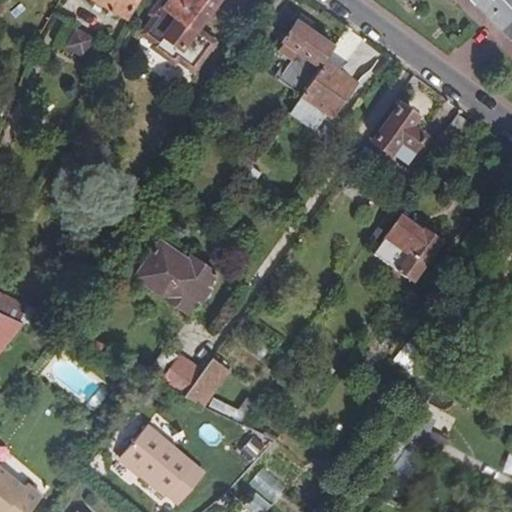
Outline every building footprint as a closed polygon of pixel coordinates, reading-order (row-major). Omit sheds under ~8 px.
[(92,0),(123,17),(133,0),(92,0)] [(195,31),(219,0),(170,0),(144,33),(157,43),(156,49),(167,58),(174,57),(189,68),(209,42),(195,31)] [(511,18),(511,0),(469,0),(500,30),(511,18)] [(302,96),(325,64),(325,63),(336,48),(310,30),(314,24),(304,18),(291,36),(288,35),(287,37),(283,35),(279,41),(283,43),(282,45),(284,46),(282,54),(289,59),(293,58),(278,81),(278,82),(301,97),(302,96)] [(511,18),(500,30),(511,42),(511,18)] [(73,29),(65,48),(81,55),(89,36),(73,29)] [(332,116),(355,84),(325,63),(325,64),(302,96),(332,116)] [(394,153),(408,162),(427,136),(413,127),(419,119),(397,103),(371,140),(393,155),(394,153)] [(457,158),(476,130),(457,116),(437,144),(457,158)] [(246,177),(262,154),(248,145),(232,167),(246,177)] [(403,260),(420,269),(440,239),(420,227),(418,230),(398,217),(382,241),(405,255),(403,260)] [(206,291),(216,276),(189,257),(187,260),(160,242),(159,242),(134,278),(188,315),(198,301),(194,299),(200,288),(206,291)] [(204,304),(210,294),(206,291),(200,288),(194,299),(198,301),(204,304)] [(32,310),(0,294),(0,314),(0,315),(24,327),(32,310)] [(48,339),(58,323),(32,310),(24,327),(48,339)] [(0,354),(24,327),(0,315),(0,314),(0,354)] [(44,356),(56,342),(48,339),(24,327),(17,343),(44,356)] [(435,356),(430,353),(435,345),(419,333),(403,353),(420,367),(434,377),(450,356),(440,349),(435,356)] [(99,362),(103,346),(78,335),(71,349),(98,361),(99,362)] [(160,381),(176,358),(165,351),(149,373),(160,381)] [(420,367),(403,353),(400,351),(393,362),(412,377),(420,367)] [(56,357),(44,377),(88,403),(100,382),(56,357)] [(182,400),(201,374),(177,357),(176,358),(160,381),(155,388),(182,400)] [(202,409),(226,374),(210,362),(201,374),(182,400),(202,409)] [(322,390),(333,374),(322,366),(310,382),(322,390)] [(208,407),(238,420),(242,411),(211,398),(208,407)] [(429,435),(435,423),(422,416),(419,422),(416,428),(429,435)] [(444,443),(429,435),(416,428),(419,422),(409,417),(397,436),(408,443),(410,444),(427,453),(436,458),(444,443)] [(176,508),(202,475),(145,428),(117,462),(163,500),(164,498),(176,508)] [(250,462),(263,444),(247,433),(235,450),(250,462)] [(401,452),(408,443),(397,436),(391,447),(401,452)] [(396,497),(427,453),(410,444),(387,478),(390,480),(384,490),(392,495),(396,497)] [(466,476),(442,464),(437,472),(461,485),(466,476)] [(240,486),(260,511),(284,492),(265,467),(240,486)] [(0,511),(32,511),(45,497),(29,485),(26,490),(0,468),(0,511)] [(387,504),(392,495),(384,490),(377,499),(387,504)] [(332,511),(341,502),(332,495),(317,511),(332,511)]
